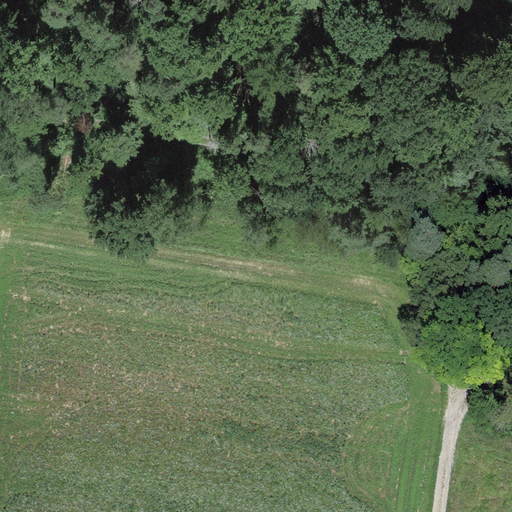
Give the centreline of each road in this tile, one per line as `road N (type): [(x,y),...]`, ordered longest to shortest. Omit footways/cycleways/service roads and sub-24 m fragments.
road 1 (track): [(0,102),(267,131),(354,165),(392,194),(456,302),(459,405)]
road 2 (track): [(444,511),(459,405),(511,373)]
